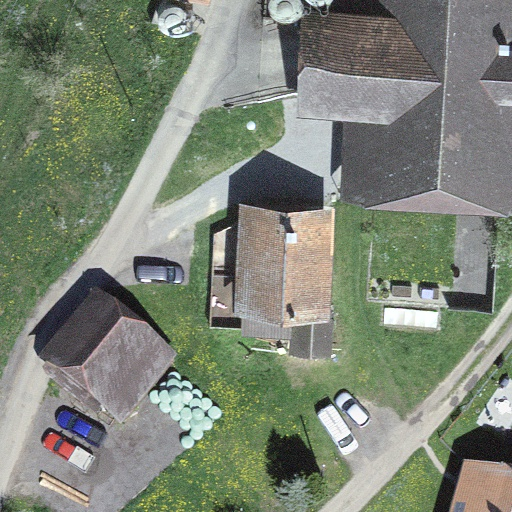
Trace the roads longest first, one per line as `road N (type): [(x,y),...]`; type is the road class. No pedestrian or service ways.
road 1 (unclassified): [(246,0),(162,178),(55,329),(27,390),(0,486)]
road 2 (track): [(511,325),(347,511)]
